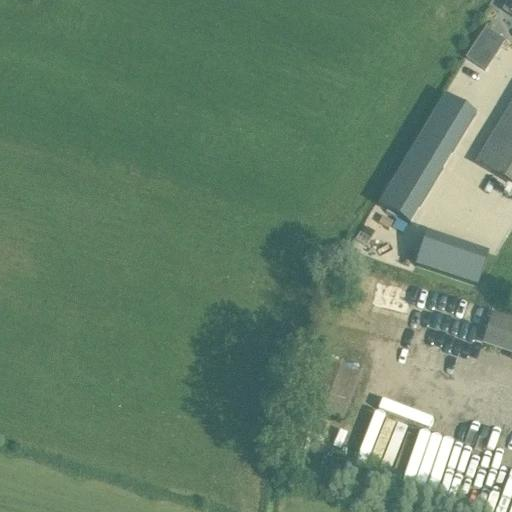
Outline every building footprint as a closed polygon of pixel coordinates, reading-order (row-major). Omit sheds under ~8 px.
[(511,16),(511,0),(506,0),(509,2),(503,11),(511,16)] [(485,29),(466,59),(485,72),(505,42),(485,29)] [(444,97),(378,206),(409,226),(475,116),(444,97)] [(511,105),(476,166),(511,187),(511,105)] [(426,233),(415,267),(475,287),(487,253),(426,233)] [(511,323),(494,318),(485,344),(511,353),(511,323)]
